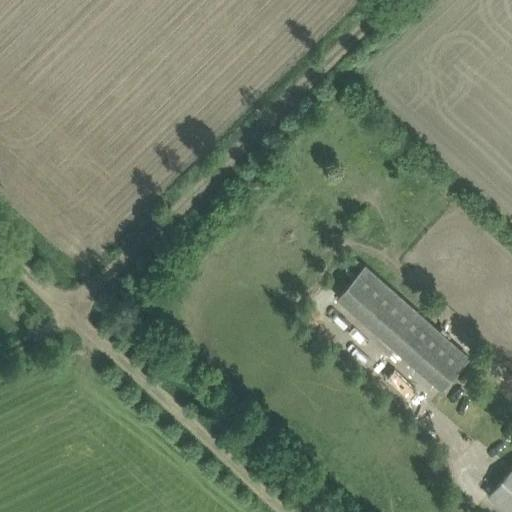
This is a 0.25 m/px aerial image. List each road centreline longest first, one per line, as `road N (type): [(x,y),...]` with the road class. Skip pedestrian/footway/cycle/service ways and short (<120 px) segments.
road 1 (track): [(0,347),(68,308),(387,0)]
road 2 (track): [(287,511),(0,245)]
